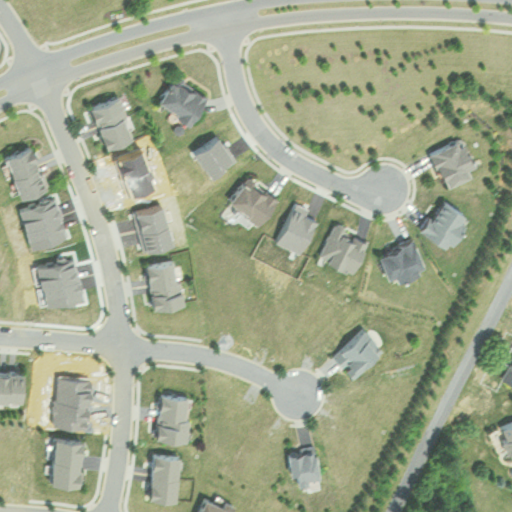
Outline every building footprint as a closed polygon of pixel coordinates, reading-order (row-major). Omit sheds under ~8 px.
[(153,101),(186,121),(203,95),(170,74),(153,101)] [(102,147),(131,136),(115,94),(86,106),(102,147)] [(473,172),(455,138),(427,153),(445,187),(473,172)] [(15,196),(42,187),(27,144),(1,154),(15,196)] [(224,201),(257,223),(275,195),(242,173),(224,201)] [(466,216),(439,198),(417,231),(444,249),(466,216)] [(367,238),(332,224),(318,258),(353,272),(367,238)] [(419,267),(414,242),(377,250),(384,283),(418,276),(416,267),(419,267)] [(141,263),(149,307),(180,301),(172,257),(141,263)] [(347,378),(381,348),(363,328),(329,357),(347,378)] [(511,350),(502,382),(511,384),(511,350)] [(20,370),(0,369),(0,399),(19,400),(20,370)] [(186,391),(155,388),(151,434),(183,436),(186,391)] [(511,458),(511,419),(498,423),(507,460),(511,458)] [(79,437),(49,437),(48,482),(78,483),(79,437)] [(314,445),(288,449),(293,482),(319,479),(314,445)] [(173,497),(178,451),(149,448),(145,495),(173,497)] [(194,511),(228,511),(232,504),(203,492),(194,511)]
